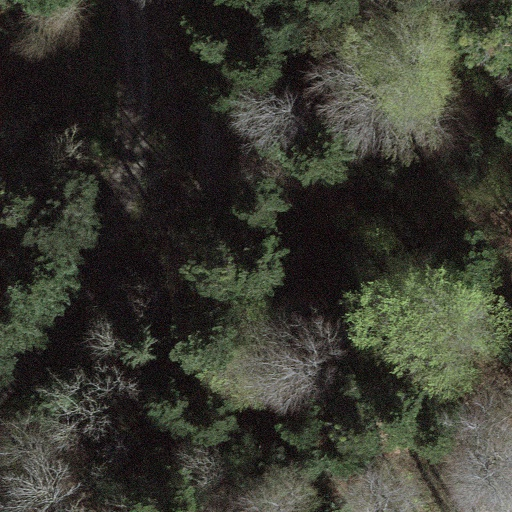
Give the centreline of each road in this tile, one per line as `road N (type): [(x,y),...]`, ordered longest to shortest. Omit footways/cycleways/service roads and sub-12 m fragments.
road 1 (track): [(192,0),(217,88),(137,511)]
road 2 (track): [(0,391),(97,267),(129,176),(119,0)]
